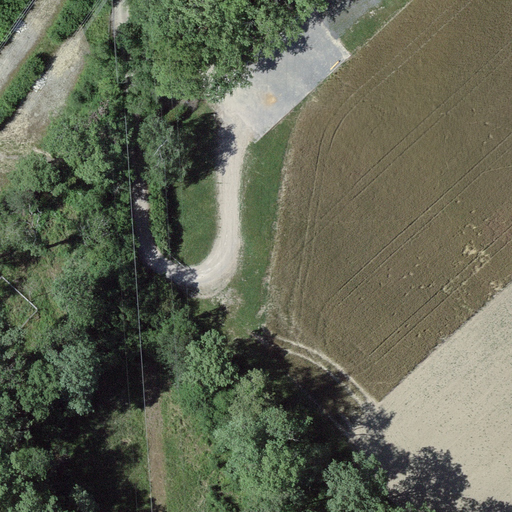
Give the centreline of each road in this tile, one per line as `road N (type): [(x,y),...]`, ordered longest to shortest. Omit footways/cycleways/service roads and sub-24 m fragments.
road 1 (track): [(159,511),(144,250)]
road 2 (track): [(0,155),(123,6)]
road 3 (unknown): [(129,79),(200,93),(237,128)]
